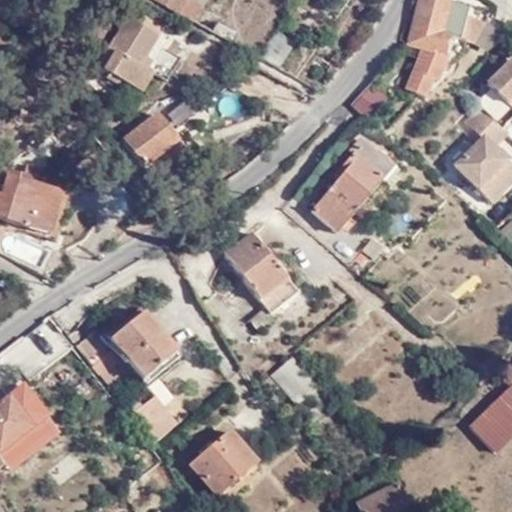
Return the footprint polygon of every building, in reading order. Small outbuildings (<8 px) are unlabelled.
[(152,0),(197,24),(210,0),(152,0)] [(453,4),(433,0),(423,0),(412,48),(425,50),(408,91),(430,100),(437,81),(442,83),(452,57),(447,56),(453,38),(465,40),(478,42),(483,24),(470,22),(473,9),(453,4)] [(143,67),(148,58),(162,39),(131,19),(100,67),(144,96),(156,76),(150,73),(143,67)] [(239,33),(220,23),(215,33),(233,43),(239,33)] [(298,44),(280,32),(264,56),(282,68),(298,44)] [(156,63),(148,58),(143,67),(150,73),(156,63)] [(307,82),(322,90),(333,68),(318,60),(307,82)] [(511,65),(495,81),(491,84),(495,91),(511,107),(511,65)] [(371,84),(354,105),(371,119),(388,98),(371,84)] [(511,165),(497,150),(511,137),(483,108),(469,122),(486,139),(458,167),(496,203),(511,187),(511,165)] [(127,141),(154,178),(188,154),(161,117),(127,141)] [(56,121),(33,135),(47,157),(49,156),(70,143),(56,121)] [(317,213),(341,234),(395,169),(363,141),(353,154),(355,158),(344,172),(348,176),(317,213)] [(34,187),(36,181),(37,176),(17,169),(9,192),(0,189),(0,215),(37,228),(54,233),(69,191),(47,184),(46,190),(34,187)] [(47,184),(36,181),(34,187),(46,190),(47,184)] [(76,193),(69,191),(54,233),(37,228),(35,233),(60,241),(76,193)] [(511,221),(503,229),(511,239),(511,221)] [(228,259),(261,304),(289,283),(256,237),(228,259)] [(299,296),(289,283),(261,304),(267,313),(272,320),(273,318),(299,296)] [(145,313),(111,340),(148,384),(182,355),(145,313)] [(272,320),(267,313),(253,324),(262,336),(277,324),(273,318),(272,320)] [(92,337),(76,348),(100,380),(115,368),(109,360),(92,337)] [(117,354),(109,360),(115,368),(122,361),(117,354)] [(300,363),(277,379),(297,402),(310,404),(324,393),(300,363)] [(100,380),(108,391),(124,381),(115,368),(100,380)] [(511,389),(473,427),(497,453),(511,438),(511,389)] [(136,418),(159,446),(185,425),(161,397),(136,418)] [(21,412),(11,399),(0,406),(0,455),(35,432),(33,429),(21,412)] [(21,412),(33,429),(39,425),(27,408),(21,412)] [(192,470),(215,501),(258,469),(234,437),(192,470)] [(55,484),(64,495),(76,485),(67,474),(55,484)] [(357,505),(360,511),(409,511),(395,480),(380,485),(383,494),(357,505)]
